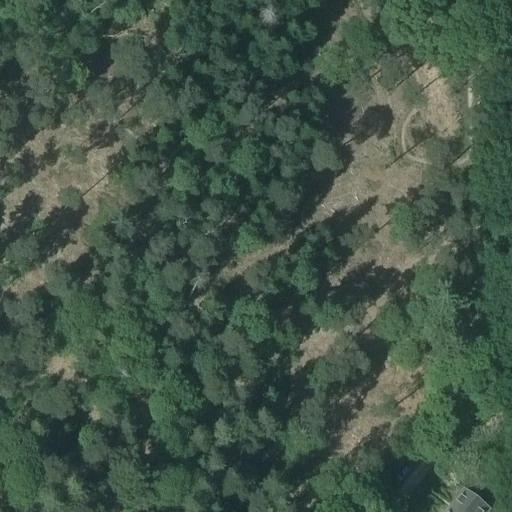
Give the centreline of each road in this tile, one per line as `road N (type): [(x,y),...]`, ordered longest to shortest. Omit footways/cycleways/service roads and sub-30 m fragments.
road 1 (track): [(371,511),(478,376),(481,139)]
road 2 (track): [(487,0),(481,139)]
road 3 (track): [(511,506),(478,376)]
